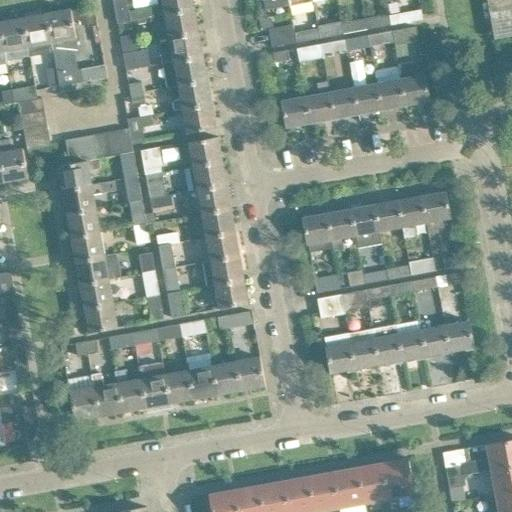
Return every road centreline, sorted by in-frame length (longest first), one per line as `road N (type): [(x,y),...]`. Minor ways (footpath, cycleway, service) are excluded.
road 1 (residential): [(511,321),(483,168),(462,152),(256,189)]
road 2 (residential): [(297,433),(256,189)]
road 3 (residential): [(297,433),(511,396)]
road 4 (residential): [(256,189),(220,0)]
road 5 (residential): [(0,487),(166,456)]
road 6 (residential): [(166,456),(297,433)]
